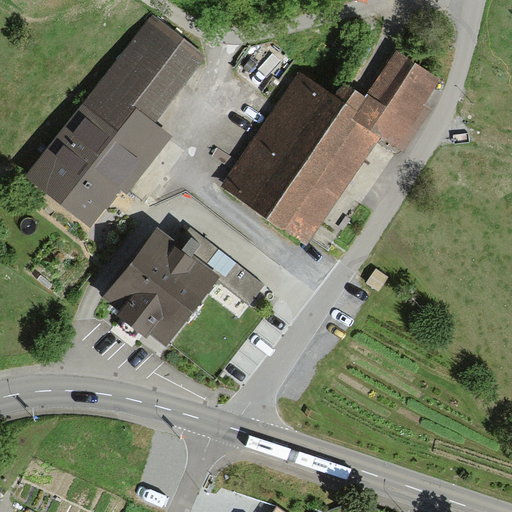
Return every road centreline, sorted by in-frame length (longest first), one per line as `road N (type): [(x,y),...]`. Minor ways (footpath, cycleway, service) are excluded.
road 1 (residential): [(236,429),(390,209),(438,124),(476,0)]
road 2 (tertiary): [(494,511),(236,429)]
road 3 (track): [(149,0),(226,33),(263,33),(380,0)]
road 4 (tertiary): [(216,424),(83,389),(32,387),(0,397)]
